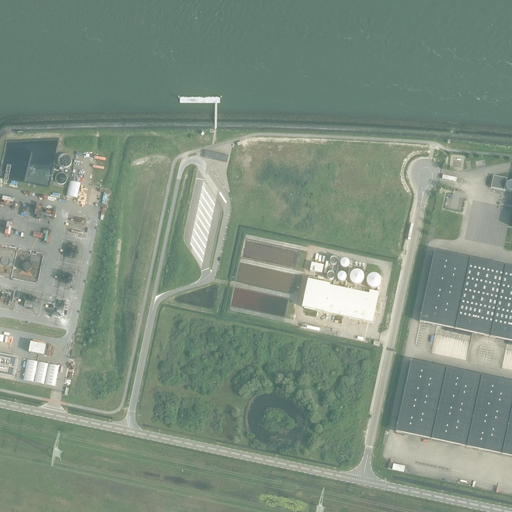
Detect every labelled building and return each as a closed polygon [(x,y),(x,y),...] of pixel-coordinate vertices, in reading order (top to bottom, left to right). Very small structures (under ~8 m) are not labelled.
[(227,163),(228,156),(205,151),(204,158),(227,163)] [(506,178),(493,176),(491,188),(504,191),(506,178)] [(78,198),(80,183),(69,181),(67,197),(78,198)] [(14,205),(15,198),(2,196),(1,202),(0,201),(0,205),(4,206),(4,204),(14,205)] [(40,215),(55,217),(56,207),(54,207),(54,210),(49,209),(49,211),(41,210),(42,204),(32,202),(31,207),(36,207),(35,217),(40,217),(40,215)] [(33,237),(45,238),(44,241),(48,242),(49,233),(51,234),(52,231),(44,230),(44,233),(34,231),(33,237)] [(511,267),(434,251),(419,322),(511,342),(511,267)] [(34,274),(37,274),(39,263),(29,261),(30,255),(20,253),(18,260),(20,260),(18,273),(34,276),(34,274)] [(349,265),(348,263),(348,262),(347,261),(345,260),(343,260),(342,260),(341,261),(340,262),(340,264),(340,265),(340,267),(341,268),(342,269),(343,269),(345,269),(346,268),(348,267),(348,266),(349,265)] [(324,266),(311,263),(310,271),(322,274),(324,266)] [(363,283),(364,280),(364,278),(363,275),(362,273),(360,272),(357,271),(355,272),(352,273),(351,274),(349,277),(349,279),(349,281),(351,284),(352,285),(355,286),(357,287),(360,286),(362,285),(363,283)] [(346,278),(345,276),(345,275),(343,274),(342,273),(340,273),(339,274),(338,275),(337,276),(336,277),(336,279),(337,280),(338,281),(339,282),(340,282),(342,282),(343,282),(344,281),(345,279),(346,278)] [(380,286),(381,284),(381,281),(380,279),(378,277),(376,276),(374,275),(371,275),(369,276),(367,278),(366,280),(366,283),(366,285),(367,287),(369,289),(371,290),(374,290),(376,290),(378,288),(380,286)] [(308,280),(302,308),(304,308),(316,311),(372,323),(379,293),(369,291),(368,294),(323,284),(324,281),(323,281),(324,278),(318,277),(317,280),(309,278),(308,281),(308,280)] [(35,301),(32,300),(33,296),(27,295),(24,307),(33,309),(35,301)] [(49,302),(46,309),(57,312),(59,305),(49,302)] [(31,342),(29,353),(44,356),(46,346),(31,342)] [(18,358),(0,354),(0,375),(14,378),(18,358)] [(55,387),(59,367),(27,360),(23,380),(55,387)] [(511,382),(411,361),(395,432),(511,456),(511,382)] [(394,463),(392,469),(404,472),(405,466),(394,463)]
